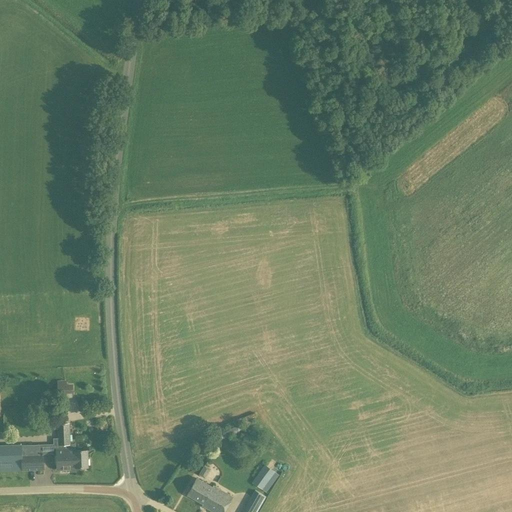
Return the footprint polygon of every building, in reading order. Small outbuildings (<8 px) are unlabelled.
[(65,395),(65,398),(73,398),(73,384),(66,384),(66,380),(57,381),(58,395),(65,395)] [(77,472),(77,467),(88,467),(87,450),(76,450),(76,447),(71,448),(71,444),(70,444),(69,424),(58,424),(58,438),(57,438),(57,448),(56,448),(56,470),(69,470),(69,472),(77,472)] [(0,444),(0,471),(44,470),(43,454),(39,454),(39,444),(0,444)] [(205,478),(210,469),(203,465),(198,474),(205,478)] [(252,482),(266,493),(279,475),(265,465),(252,482)] [(223,511),(233,497),(213,486),(213,487),(197,478),(187,495),(203,504),(202,505),(213,511),(223,511)] [(242,511),(257,511),(266,497),(255,490),(242,511)]
